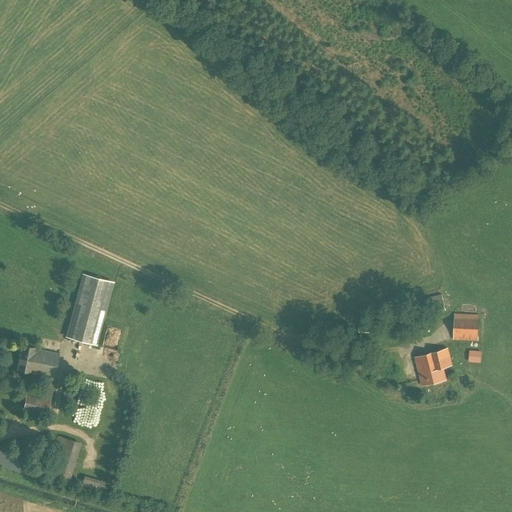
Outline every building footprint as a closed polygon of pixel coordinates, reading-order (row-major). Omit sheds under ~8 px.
[(113,282),(83,273),(66,337),(96,345),(113,282)] [(446,310),(442,294),(427,297),(430,313),(446,310)] [(453,340),(478,341),(479,314),(455,313),(453,340)] [(409,324),(412,333),(428,328),(425,320),(409,324)] [(359,323),(358,332),(375,332),(375,324),(359,323)] [(31,371),(55,376),(59,354),(35,349),(35,348),(22,345),(17,371),(30,373),(31,371)] [(452,365),(448,348),(414,358),(421,386),(446,378),(444,367),(452,365)] [(468,361),(480,362),(481,351),(469,350),(468,361)] [(357,368),(367,371),(370,361),(360,359),(357,368)] [(30,391),(26,390),(22,413),(47,418),(52,389),(31,385),(30,391)] [(33,470),(44,473),(51,446),(35,442),(31,456),(36,458),(33,470)] [(59,446),(50,475),(69,481),(78,452),(59,446)] [(13,449),(7,467),(24,473),(30,454),(13,449)]
